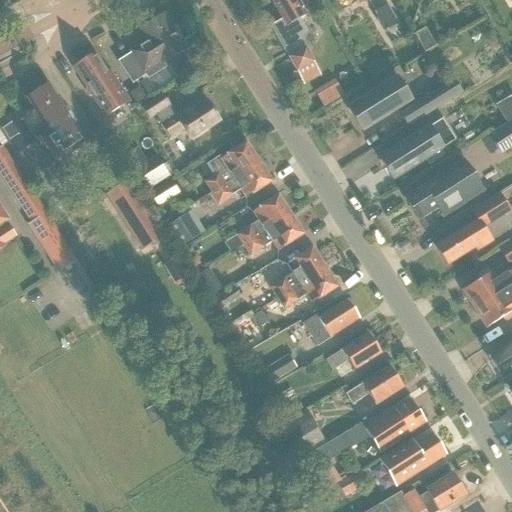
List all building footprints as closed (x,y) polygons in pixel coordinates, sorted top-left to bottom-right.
[(307,16),(297,0),(270,0),(282,20),(270,27),(304,85),(322,76),(306,50),(304,47),(307,33),(300,20),(307,16)] [(400,24),(389,5),(378,12),(389,31),(400,24)] [(141,29),(148,41),(117,60),(132,83),(145,75),(146,77),(165,65),(164,63),(186,50),(179,39),(179,36),(175,30),(173,29),(163,15),(141,29)] [(107,73),(95,54),(73,68),(105,117),(129,101),(109,71),(107,73)] [(348,109),(362,131),(410,100),(396,78),(348,109)] [(146,79),(128,90),(136,103),(154,93),(146,79)] [(408,125),(460,91),(453,81),(401,115),(408,125)] [(80,135),(68,115),(48,84),(46,85),(41,84),(36,88),(35,92),(26,98),(48,132),(39,137),(50,154),(58,149),(63,156),(83,143),(79,136),(80,135)] [(191,139),(219,121),(207,102),(200,107),(195,101),(174,115),(162,95),(141,108),(148,119),(156,114),(171,136),(183,128),(191,139)] [(16,113),(0,123),(0,127),(16,153),(23,149),(32,163),(30,164),(37,175),(51,167),(16,113)] [(501,154),(511,147),(511,120),(490,135),(501,154)] [(379,159),(393,180),(426,159),(429,164),(442,156),(439,151),(442,149),(429,127),(379,159)] [(220,157),(207,165),(214,177),(206,182),(213,192),(258,163),(245,144),(222,160),(220,157)] [(59,272),(76,261),(2,147),(0,148),(0,173),(32,223),(28,225),(59,272)] [(170,176),(157,156),(130,174),(142,194),(170,176)] [(436,180),(405,199),(418,220),(437,208),(443,216),(482,191),(463,162),(445,174),(446,175),(437,181),(436,180)] [(258,163),(213,192),(219,202),(240,189),(246,198),(270,183),(258,163)] [(47,212),(63,202),(49,181),(34,192),(47,212)] [(436,248),(447,265),(474,248),(476,251),(511,230),(502,216),(510,211),(499,194),(472,211),(479,222),(465,230),(464,230),(436,248)] [(238,235),(244,245),(290,216),(285,208),(286,205),(283,200),(279,200),(277,197),(254,213),(259,221),(238,235)] [(162,231),(140,198),(120,211),(142,244),(162,231)] [(0,225),(8,220),(0,207),(0,225)] [(183,247),(200,236),(186,215),(169,227),(183,247)] [(294,223),(290,216),(244,245),(252,256),(273,242),(279,251),(302,235),(300,232),(300,228),(297,223),(294,223)] [(238,235),(226,243),(232,253),(244,245),(238,235)] [(508,262),(511,259),(511,244),(501,252),(508,262)] [(271,288),(278,298),(323,269),(319,261),(319,258),(315,252),(313,252),(311,250),(287,265),(292,274),(271,288)] [(491,273),(463,291),(475,309),(511,285),(511,266),(511,265),(493,277),(491,273)] [(328,276),(323,269),(278,298),(284,308),(305,294),(312,304),(336,288),(334,285),(334,282),(331,277),(328,276)] [(208,270),(196,277),(209,297),(221,290),(208,270)] [(511,285),(475,309),(487,328),(502,318),(505,322),(511,317),(511,285)] [(244,298),(238,288),(216,302),(223,312),(244,298)] [(318,315),(302,325),(317,347),(331,338),(331,339),(343,331),(342,328),(358,318),(347,302),(332,312),(330,310),(319,318),(318,315)] [(261,311),(254,315),(260,327),(268,322),(261,311)] [(268,338),(261,328),(243,340),(249,350),(268,338)] [(381,354),(368,334),(327,360),(333,370),(348,361),(355,371),(381,354)] [(497,369),(502,378),(511,371),(511,343),(490,358),(491,360),(491,363),(494,368),(497,369)] [(300,367),(294,356),(267,373),(274,383),(300,367)] [(389,367),(346,394),(353,405),(369,394),(376,404),(402,387),(389,367)] [(303,409),(290,387),(273,397),(286,419),(303,409)] [(363,425),(344,436),(351,447),(366,438),(374,438),(382,452),(399,441),(397,439),(425,422),(411,401),(385,418),(384,416),(365,428),(363,425)] [(316,422),(307,410),(291,421),(299,433),(316,422)] [(322,450),(312,456),(319,467),(329,461),(351,447),(344,436),(322,450)] [(413,448),(408,441),(383,456),(394,475),(415,462),(421,472),(432,465),(431,462),(445,453),(434,436),(413,448)] [(397,501),(394,496),(368,511),(419,511),(424,509),(425,511),(435,511),(437,511),(440,511),(465,496),(453,475),(426,492),(427,494),(418,499),(414,491),(397,501)]
